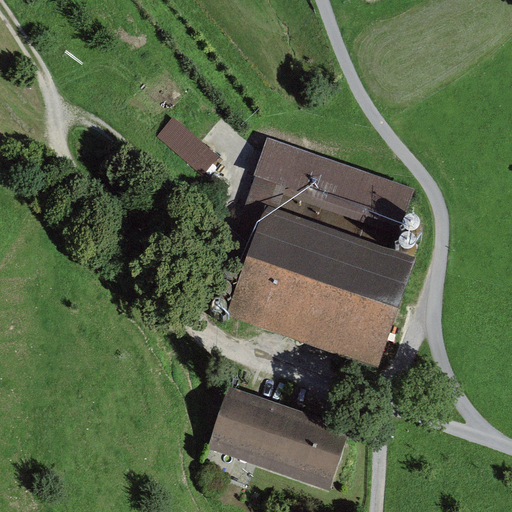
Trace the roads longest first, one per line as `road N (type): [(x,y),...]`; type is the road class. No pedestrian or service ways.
road 1 (track): [(385,406),(210,344),(64,162),(51,100)]
road 2 (track): [(222,242),(98,127),(51,100),(0,4)]
road 3 (unclassified): [(511,448),(494,441),(445,374),(430,305),(442,248)]
